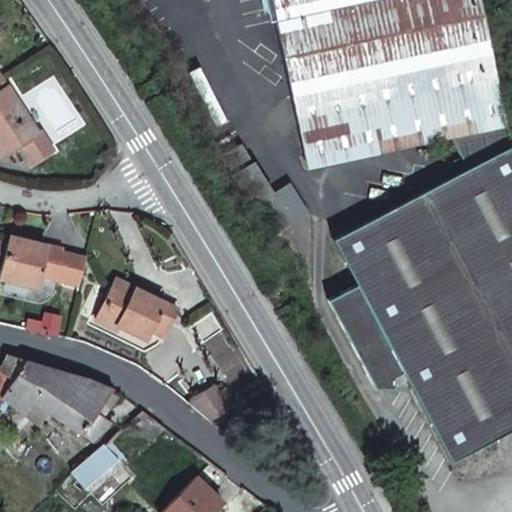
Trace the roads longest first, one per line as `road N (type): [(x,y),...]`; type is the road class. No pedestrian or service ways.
road 1 (secondary): [(154,175),(366,511)]
road 2 (residential): [(306,511),(162,397),(93,354),(0,333)]
road 3 (secondary): [(43,0),(154,175)]
road 4 (residential): [(154,175),(72,205),(0,185)]
